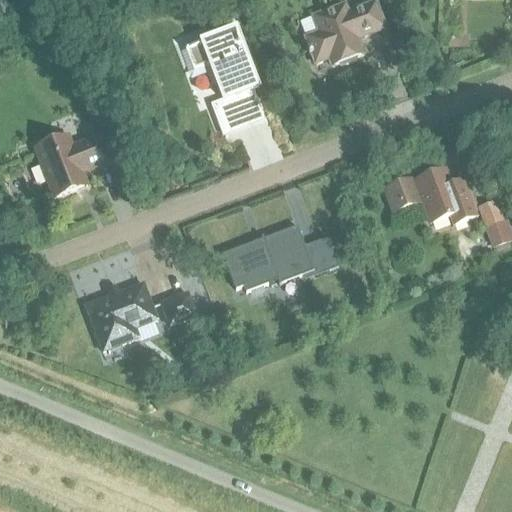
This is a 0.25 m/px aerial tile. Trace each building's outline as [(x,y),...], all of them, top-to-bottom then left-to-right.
[(357,60),(364,57),(358,42),(385,31),(375,5),(348,15),(345,8),(313,20),(319,35),(305,40),(315,67),(329,61),(332,69),(338,67),(342,69),(356,64),(357,60)] [(252,75),(251,74),(249,68),(252,67),(247,55),(245,56),(236,33),(185,52),(186,54),(188,53),(196,72),(210,67),(224,104),(213,108),(225,139),(227,139),(226,136),(262,122),(247,82),(249,81),(250,80),(251,79),(252,78),(252,76),(252,75)] [(102,139),(72,150),(68,140),(36,152),(54,201),(87,189),(82,176),(112,165),(102,139)] [(421,202),(431,226),(450,219),(453,228),(477,219),(464,183),(451,188),(445,173),(415,184),(416,187),(414,188),(412,183),(384,193),(393,216),(420,205),(419,203),(421,202)] [(477,211),(491,253),(510,246),(495,204),(477,211)] [(253,246),(222,258),(236,293),(244,290),(246,296),(268,288),(269,288),(277,285),(279,288),(282,287),(314,274),(297,230),(264,242),(263,239),(261,240),(264,249),(257,252),(254,245),(253,246)] [(328,241),(318,245),(329,274),(338,271),(328,242),(329,242),(328,241)] [(106,293),(109,301),(86,310),(103,355),(134,343),(131,334),(157,324),(143,288),(119,297),(116,289),(106,293)] [(161,307),(170,330),(196,320),(187,297),(161,307)]
